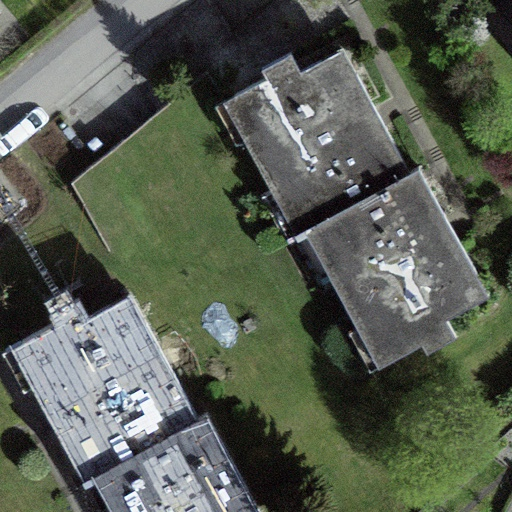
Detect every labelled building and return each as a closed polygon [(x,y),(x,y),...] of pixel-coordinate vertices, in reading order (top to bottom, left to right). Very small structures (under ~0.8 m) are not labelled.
[(511,0),(502,0),(493,9),(511,31),(511,0)] [(304,230),(410,172),(409,170),(356,71),(334,83),(320,58),(299,69),(290,51),(261,67),(266,76),(233,93),(253,129),(242,135),(297,237),(306,232),(304,230)] [(418,165),(409,170),(410,172),(304,230),(306,232),(358,329),(369,323),(389,359),(421,341),(426,350),(455,335),(445,317),(466,306),(453,281),(474,269),(418,165)] [(92,476),(198,418),(197,416),(143,317),(122,328),(108,303),(87,315),(78,297),(49,313),(54,321),(21,339),(41,375),(30,381),(85,482),(93,478),(92,476)] [(259,511),(206,411),(197,416),(198,418),(92,476),(93,478),(112,511),(259,511)]
